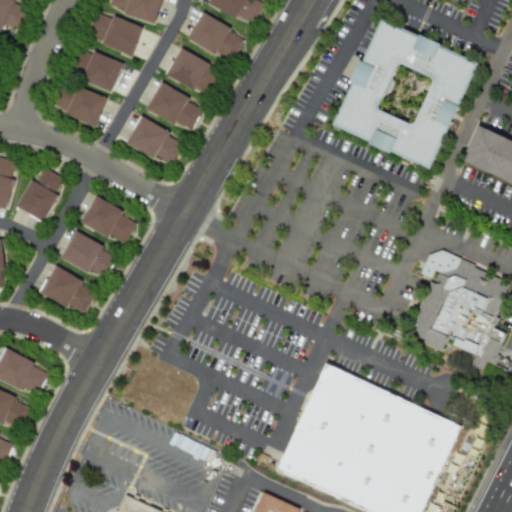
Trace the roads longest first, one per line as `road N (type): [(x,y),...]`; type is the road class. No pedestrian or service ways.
road 1 (secondary): [(27,511),(99,362),(310,0)]
road 2 (residential): [(185,215),(65,143),(0,128)]
road 3 (residential): [(65,0),(33,79),(23,130)]
